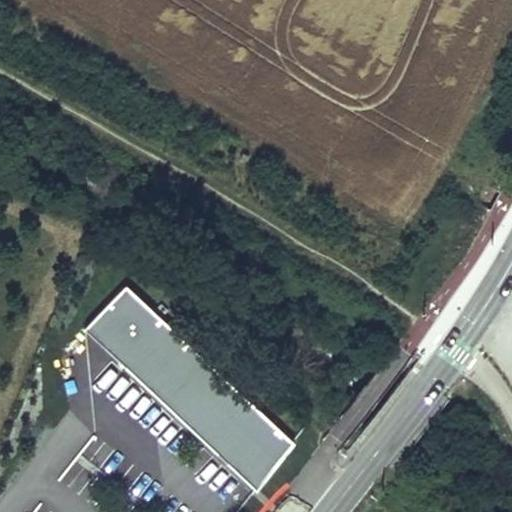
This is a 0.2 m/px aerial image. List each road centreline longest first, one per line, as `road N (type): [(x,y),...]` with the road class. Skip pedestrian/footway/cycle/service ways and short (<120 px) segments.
road 1 (track): [(419,326),(384,296),(153,155),(0,75)]
road 2 (tertiary): [(216,0),(386,92),(423,178)]
road 3 (secondary): [(329,511),(459,342)]
road 4 (tertiary): [(497,40),(414,43),(330,0)]
road 5 (secondary): [(497,40),(463,64),(439,98),(425,137),(423,178)]
road 6 (unknown): [(92,418),(202,511)]
